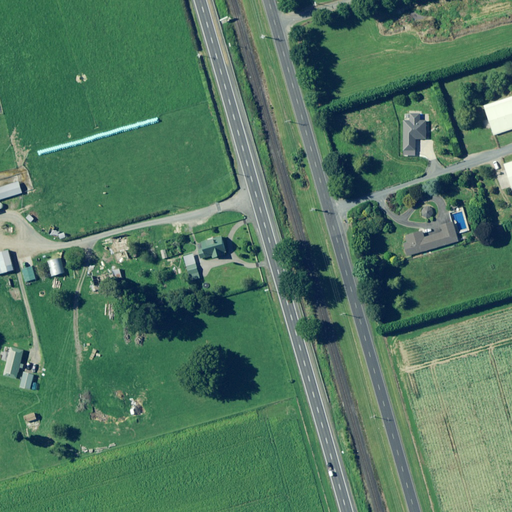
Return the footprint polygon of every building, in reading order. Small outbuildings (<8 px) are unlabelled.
[(511,97),(485,106),(495,135),(511,129),(511,97)] [(421,121),(421,114),(411,114),(411,121),(405,121),(404,155),(413,155),(413,151),(416,151),(417,139),(427,139),(428,121),(421,121)] [(0,210),(6,209),(4,202),(0,203),(0,200),(24,193),(21,182),(0,188),(0,210)] [(64,205),(61,201),(55,205),(57,209),(64,205)] [(423,210),(422,211),(422,213),(422,214),(423,215),(423,216),(424,217),(425,218),(426,218),(427,219),(428,219),(430,219),(431,218),(432,218),(432,217),(433,216),(434,215),(434,214),(434,213),(435,212),(434,211),(434,210),(434,209),(433,208),(432,208),(431,207),(430,207),(429,206),(428,206),(427,206),(426,207),(425,207),(424,208),(424,209),(423,209),(423,210)] [(460,241),(454,222),(441,226),(443,232),(426,237),(424,231),(406,236),(408,242),(404,243),(408,257),(460,241)] [(134,258),(128,235),(112,238),(118,262),(134,258)] [(228,254),(224,237),(203,242),(204,246),(199,247),(203,259),(219,255),(220,256),(228,254)] [(0,274),(15,270),(10,251),(0,253),(0,274)] [(201,278),(194,254),(185,257),(191,281),(201,278)] [(65,273),(62,258),(49,262),(52,277),(65,273)] [(173,261),(166,262),(167,269),(174,267),(173,261)] [(36,279),(33,267),(23,270),(27,282),(36,279)] [(123,280),(121,269),(93,275),(96,286),(123,280)] [(25,351),(6,346),(2,361),(8,362),(5,376),(18,379),(25,351)] [(35,375),(25,373),(21,387),(31,390),(35,375)] [(41,428),(36,413),(25,417),(30,431),(41,428)]
